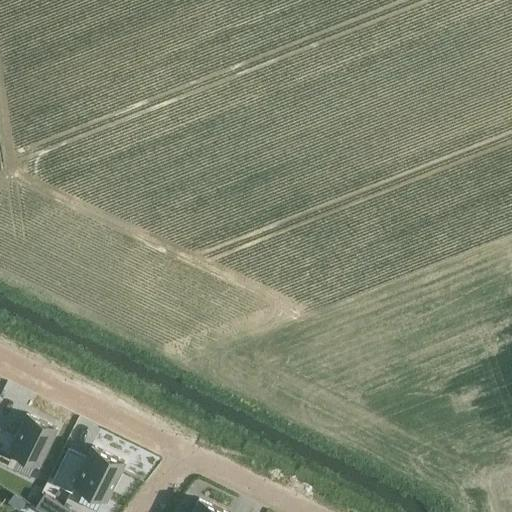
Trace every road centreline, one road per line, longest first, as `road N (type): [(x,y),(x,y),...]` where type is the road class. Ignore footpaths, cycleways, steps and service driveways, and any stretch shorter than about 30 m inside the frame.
road 1 (residential): [(190,456),(0,361)]
road 2 (residential): [(301,511),(190,456)]
